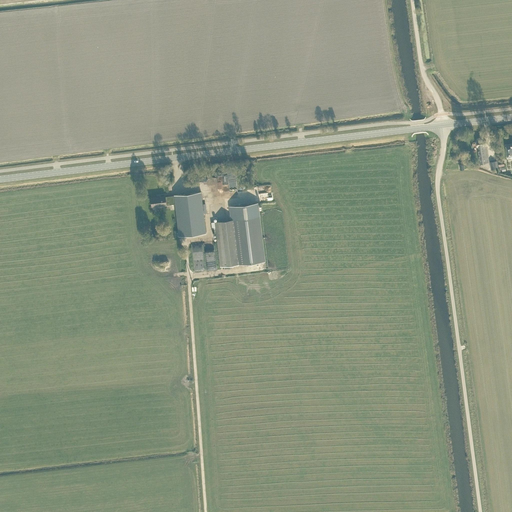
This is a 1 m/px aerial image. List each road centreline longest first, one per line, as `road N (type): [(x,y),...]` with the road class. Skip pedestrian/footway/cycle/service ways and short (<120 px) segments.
road 1 (primary): [(0,179),(443,125)]
road 2 (unclassified): [(480,511),(437,186),(443,125)]
road 3 (unclassified): [(443,125),(420,65),(412,0)]
